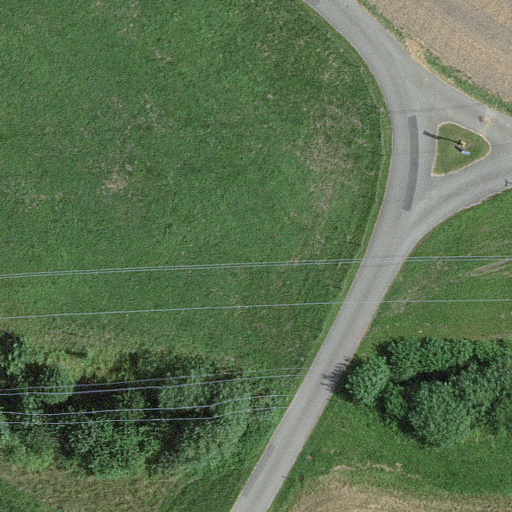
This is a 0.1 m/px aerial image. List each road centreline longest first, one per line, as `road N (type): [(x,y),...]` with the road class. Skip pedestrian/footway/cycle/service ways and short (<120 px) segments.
road 1 (unclassified): [(408,207),(320,388),(248,511)]
road 2 (unclassified): [(393,55),(408,207)]
road 3 (residential): [(393,55),(511,137)]
